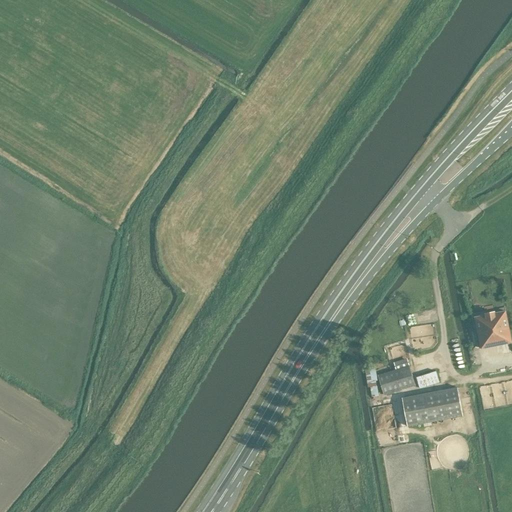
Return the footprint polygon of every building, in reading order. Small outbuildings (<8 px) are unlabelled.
[(506,310),(475,316),(481,347),(511,341),(506,310)] [(409,364),(407,357),(394,361),(396,368),(409,364)] [(379,384),(375,364),(364,366),(368,387),(370,386),(371,395),(379,394),(377,385),(379,384)] [(415,383),(410,365),(378,374),(384,393),(415,383)] [(420,387),(439,381),(436,370),(416,376),(420,387)] [(402,397),(405,415),(407,425),(463,415),(457,386),(402,397)]
